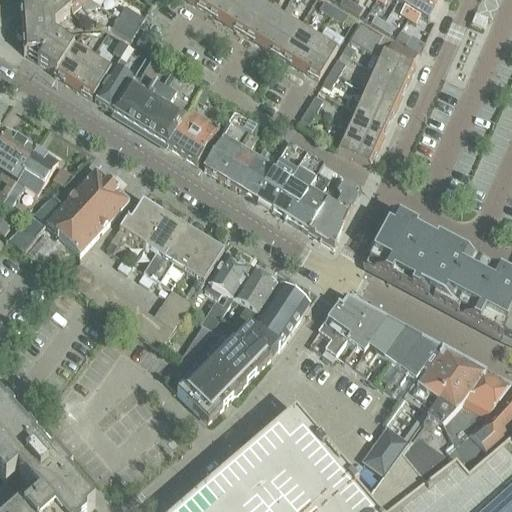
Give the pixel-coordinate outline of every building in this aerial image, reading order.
[(53,29),(69,15),(56,0),(37,0),(32,4),(38,10),(35,13),(20,14),(21,31),(19,31),(15,34),(15,39),(20,41),(22,41),(23,58),(38,57),(41,59),(36,67),(54,78),(72,51),(54,40),(53,29)] [(85,0),(56,0),(69,15),(71,17),(81,9),(86,14),(87,15),(94,14),(98,10),(88,3),(85,0)] [(85,0),(88,3),(98,10),(100,11),(104,3),(99,0),(85,0)] [(153,10),(158,0),(146,0),(144,4),(153,10)] [(192,0),(189,6),(207,17),(217,0),(192,0)] [(217,0),(207,17),(226,28),(242,0),(217,0)] [(242,0),(226,28),(244,39),(264,7),(251,0),(242,0)] [(389,2),(395,6),(398,0),(377,0),(376,3),(385,8),(389,2)] [(400,18),(407,22),(420,0),(398,0),(395,6),(404,11),(400,18)] [(442,0),(420,0),(407,22),(416,27),(420,21),(427,25),(442,0)] [(340,9),(349,14),(353,7),(344,2),(340,9)] [(244,39),(262,50),(282,18),(264,7),(244,39)] [(319,14),(331,22),(335,14),(324,7),(319,14)] [(363,13),(353,7),(349,14),(359,20),(363,13)] [(120,18),(118,22),(138,34),(145,23),(124,11),(120,18)] [(347,21),(335,14),(331,22),(342,29),(347,21)] [(472,28),(481,32),(487,22),(477,17),(472,28)] [(262,50),(281,62),(300,30),(282,18),(262,50)] [(376,21),(371,28),(379,33),(383,26),(376,21)] [(132,45),(138,34),(118,22),(111,32),(132,45)] [(390,39),(394,33),(383,26),(379,33),(390,39)] [(281,62),(299,73),(319,41),(300,30),(281,62)] [(377,63),(372,75),(407,90),(415,73),(412,72),(417,59),(390,47),(390,49),(359,30),(348,46),(368,59),(377,63)] [(149,56),(157,43),(146,35),(137,48),(149,56)] [(396,43),(406,50),(411,43),(400,36),(396,43)] [(318,84),(337,52),(319,41),(299,73),(318,84)] [(121,61),(128,51),(129,49),(121,44),(112,59),(120,63),(121,61)] [(54,78),(52,81),(71,93),(92,60),(73,49),(72,51),(54,78)] [(349,63),(354,55),(346,50),(341,58),(349,63)] [(120,63),(119,65),(125,68),(133,54),(128,51),(121,61),(120,63)] [(92,60),(71,93),(90,105),(111,72),(92,60)] [(94,107),(112,118),(131,87),(130,87),(132,85),(120,77),(125,69),(125,68),(119,65),(94,107)] [(337,65),(330,77),(338,81),(345,70),(337,65)] [(511,143),(511,140),(511,66),(511,67),(506,83),(503,82),(498,95),(507,99),(492,136),(511,143)] [(372,75),(363,94),(398,110),(407,90),(372,75)] [(331,93),(338,81),(330,77),(323,88),(331,93)] [(147,97),(131,87),(112,118),(139,135),(165,94),(153,87),(147,97)] [(176,101),(165,94),(139,135),(166,151),(185,121),(170,111),(176,101)] [(363,94),(354,114),(389,130),(398,110),(363,94)] [(202,96),(196,106),(203,111),(209,100),(202,96)] [(314,102),(307,114),(315,119),(322,107),(314,102)] [(308,130),(315,119),(307,114),(300,125),(308,130)] [(354,114),(345,135),(380,150),(389,130),(354,114)] [(188,116),(185,121),(166,151),(196,170),(218,134),(188,116)] [(256,129),(248,141),(252,144),(260,131),(256,129)] [(203,174),(221,185),(248,141),(230,130),(206,169),(203,174)] [(5,135),(0,141),(0,177),(1,178),(0,178),(0,184),(6,189),(1,197),(7,201),(11,194),(12,195),(37,156),(18,143),(19,142),(9,135),(8,137),(5,135)] [(380,150),(345,135),(336,156),(370,172),(380,150)] [(252,144),(248,141),(221,185),(238,195),(257,165),(247,159),(255,146),(252,144)] [(7,201),(2,209),(10,214),(20,200),(24,193),(37,201),(57,169),(52,165),(53,163),(43,157),(42,158),(37,156),(12,195),(11,194),(7,201)] [(263,169),(257,165),(238,195),(255,206),(274,175),(263,169)] [(278,168),(274,175),(255,206),(272,216),(295,178),(278,168)] [(324,170),(317,180),(327,187),(334,176),(324,170)] [(60,173),(53,185),(63,191),(70,179),(60,173)] [(296,178),(295,178),(272,216),(289,227),(308,195),(315,184),(299,174),(296,178)] [(6,241),(1,245),(5,249),(24,259),(37,244),(36,243),(47,230),(80,261),(129,209),(95,177),(76,197),(72,197),(67,202),(68,206),(62,212),(51,201),(9,244),(6,241)] [(335,212),(326,206),(306,237),(333,254),(358,198),(343,188),(335,200),(340,203),(335,212)] [(289,227),(306,237),(326,206),(308,195),(289,227)] [(123,239),(145,252),(164,222),(142,209),(131,227),(126,224),(119,236),(123,239)] [(366,270),(492,337),(503,317),(493,311),(509,282),(388,217),(366,270)] [(164,264),(164,265),(184,234),(164,222),(145,252),(156,259),(143,280),(151,285),(164,264)] [(12,231),(0,223),(0,237),(5,241),(12,231)] [(160,290),(171,297),(183,277),(184,277),(204,246),(184,234),(164,265),(172,270),(160,290)] [(118,235),(110,247),(116,251),(123,239),(119,236),(118,235)] [(36,267),(54,247),(44,239),(26,258),(36,267)] [(224,258),(204,246),(184,277),(204,290),(224,258)] [(200,330),(202,331),(212,337),(232,305),(250,275),(228,261),(205,297),(219,306),(223,299),(227,302),(221,311),(215,307),(200,330)] [(121,266),(117,273),(126,280),(131,273),(121,266)] [(63,288),(77,298),(91,278),(80,270),(63,288)] [(227,345),(226,347),(232,352),(249,336),(276,291),(250,275),(232,305),(245,313),(236,327),(237,328),(227,345)] [(92,279),(91,278),(77,298),(91,307),(104,289),(92,280),(92,279)] [(143,280),(138,287),(148,293),(153,286),(143,280)] [(511,346),(511,283),(509,282),(493,311),(503,317),(492,337),(499,341),(511,346)] [(91,307),(105,317),(118,298),(104,289),(91,307)] [(307,310),(276,291),(249,336),(278,354),(279,354),(307,310)] [(190,309),(171,297),(162,310),(181,323),(190,309)] [(105,317),(119,327),(132,308),(118,298),(105,317)] [(345,348),(367,317),(346,306),(341,312),(336,310),(316,338),(329,347),(324,355),(335,363),(345,348)] [(119,327),(132,336),(146,318),(132,308),(119,327)] [(162,310),(153,323),(159,328),(172,337),(181,323),(162,310)] [(342,368),(355,377),(361,368),(360,366),(387,328),(367,317),(345,348),(353,353),(342,368)] [(153,323),(146,318),(132,336),(146,346),(159,328),(153,323)] [(160,356),(172,337),(159,328),(146,346),(160,356)] [(375,360),(383,365),(402,337),(387,328),(360,366),(361,368),(355,377),(368,386),(372,379),(365,374),(375,360)] [(202,331),(197,339),(205,345),(213,338),(212,337),(202,331)] [(207,427),(278,354),(249,336),(232,352),(226,347),(176,397),(207,427)] [(376,392),(384,398),(419,346),(402,337),(383,365),(389,370),(381,381),(383,383),(376,392)] [(197,339),(191,347),(198,353),(205,345),(197,339)] [(436,356),(419,346),(384,398),(391,402),(406,381),(414,387),(436,356)] [(191,347),(186,356),(191,360),(198,353),(191,347)] [(186,356),(180,365),(183,368),(191,360),(186,356)] [(406,407),(426,421),(463,370),(440,358),(406,407)] [(463,370),(426,421),(425,422),(442,434),(441,433),(461,413),(474,397),(484,381),(463,370)] [(502,391),(484,381),(474,397),(461,413),(441,433),(442,434),(455,454),(468,442),(466,440),(480,431),(481,432),(509,394),(502,391)] [(414,387),(406,382),(391,403),(399,408),(414,387)] [(511,395),(509,394),(481,432),(480,431),(466,440),(468,442),(455,454),(453,455),(447,461),(454,469),(460,463),(472,474),(511,431),(511,395)] [(93,511),(94,511),(65,479),(60,483),(53,475),(56,472),(39,453),(35,456),(0,415),(0,483),(4,488),(16,477),(31,494),(40,486),(43,490),(46,488),(50,492),(26,511),(93,511)] [(370,511),(366,508),(367,507),(354,493),(358,490),(295,416),(183,511),(370,511)] [(453,471),(454,469),(447,461),(453,455),(455,454),(442,434),(425,422),(367,507),(366,508),(370,511),(474,511),(484,503),(468,484),(466,486),(453,471)] [(511,511),(511,446),(468,484),(484,503),(474,511),(511,511)]
